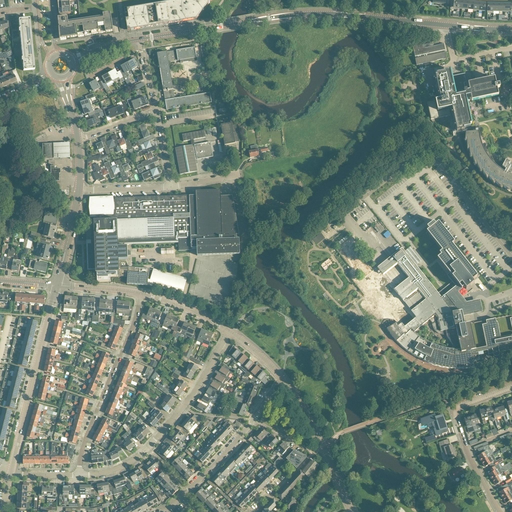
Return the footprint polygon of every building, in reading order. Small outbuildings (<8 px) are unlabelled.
[(68,20),(68,19),(67,14),(71,13),(69,0),(57,0),(59,14),(60,14),(60,18),(58,18),(59,23),(60,37),(60,38),(61,39),(62,39),(66,38),(67,40),(114,33),(114,31),(113,31),(111,13),(68,20)] [(209,0),(210,2),(211,0),(183,0),(183,1),(124,10),(127,29),(131,28),(130,21),(135,20),(137,28),(169,23),(168,19),(171,19),(171,23),(174,22),(176,22),(175,18),(177,18),(178,21),(195,18),(209,0)] [(33,70),(28,19),(29,19),(18,20),(23,71),(34,70),(34,69),(33,70)] [(8,27),(11,26),(9,21),(6,22),(6,21),(0,22),(0,26),(1,30),(8,27)] [(422,43),(412,45),(413,51),(416,65),(430,62),(437,61),(441,60),(447,59),(445,53),(445,50),(444,44),(434,46),(423,49),(422,43)] [(196,58),(196,52),(195,48),(157,54),(166,110),(211,103),(210,93),(174,99),(168,62),(196,58)] [(14,61),(14,56),(13,49),(0,54),(0,58),(3,57),(3,59),(8,57),(10,62),(14,61)] [(140,67),(138,61),(136,62),(134,59),(128,63),(132,70),(137,67),(138,68),(140,67)] [(127,73),(132,70),(128,63),(121,67),(123,70),(120,72),(126,81),(128,80),(126,76),(128,75),(127,73)] [(126,81),(120,72),(117,73),(115,70),(109,74),(113,81),(119,77),(121,83),(125,81),(126,81)] [(450,70),(441,71),(441,73),(436,74),(437,76),(435,77),(440,99),(433,101),(427,102),(431,119),(451,115),(450,110),(449,109),(452,108),(457,131),(464,130),(463,128),(470,127),(470,124),(471,124),(466,100),(471,99),(472,101),(498,96),(497,88),(500,88),(499,84),(496,85),(495,78),(468,84),(469,89),(468,89),(464,74),(457,75),(457,77),(452,78),(450,70)] [(6,71),(4,72),(9,84),(10,84),(16,81),(14,77),(14,75),(13,75),(12,71),(7,73),(6,71)] [(3,80),(0,81),(3,87),(9,84),(4,72),(2,73),(3,76),(2,77),(3,80)] [(112,81),(113,81),(109,74),(102,77),(104,81),(101,82),(106,92),(109,90),(107,86),(113,83),(112,81)] [(106,92),(101,82),(98,84),(96,80),(90,84),(94,91),(99,88),(100,90),(104,88),(106,92)] [(90,99),(96,97),(93,94),(86,96),(87,100),(81,102),(83,109),(94,105),(93,105),(92,105),(90,99)] [(142,107),(139,100),(138,97),(134,98),(135,101),(134,102),(133,100),(131,101),(131,99),(127,100),(130,108),(133,106),(134,110),(142,107)] [(139,100),(142,107),(149,105),(146,97),(139,100)] [(127,109),(125,104),(125,103),(121,104),(122,106),(115,109),(118,116),(125,113),(123,110),(127,109)] [(95,115),(94,111),(93,109),(95,109),(94,105),(83,109),(85,115),(89,113),(90,117),(103,112),(95,115)] [(111,119),(118,116),(115,109),(108,111),(107,109),(104,111),(106,116),(109,115),(111,119)] [(98,117),(100,116),(101,117),(104,115),(103,112),(90,117),(91,120),(87,121),(89,127),(90,127),(90,128),(93,127),(93,126),(97,124),(97,123),(100,122),(98,117)] [(239,142),(238,137),(235,115),(220,118),(221,125),(224,145),(235,143),(235,142),(239,142)] [(511,168),(511,164),(510,163),(506,160),(502,168),(505,170),(504,172),(503,171),(497,167),(492,162),(488,157),(485,151),(482,145),(480,139),(479,132),(479,129),(479,127),(469,128),(469,127),(463,128),(464,130),(476,129),(477,132),(466,133),(465,139),(466,138),(467,142),(467,147),(468,147),(469,150),(470,155),(471,155),(472,158),(474,163),(475,162),(477,165),(479,170),(480,169),(482,171),(485,176),(486,175),(488,177),(492,182),(492,181),(495,183),(499,186),(500,185),(502,187),(507,190),(507,189),(510,190),(511,190),(511,175),(508,174),(507,173),(508,171),(511,172),(510,172),(511,168)] [(144,144),(149,141),(155,139),(154,136),(150,137),(147,130),(142,133),(144,138),(137,141),(139,146),(144,144)] [(182,134),(183,141),(205,137),(204,130),(182,134)] [(133,149),(128,138),(126,133),(123,135),(124,138),(118,141),(120,147),(121,150),(127,147),(130,154),(134,153),(133,149)] [(118,141),(115,135),(112,137),(114,140),(107,143),(109,148),(114,146),(117,153),(122,151),(121,150),(120,147),(118,141)] [(109,148),(107,143),(105,137),(101,138),(103,142),(96,145),(99,153),(103,151),(102,149),(104,148),(107,155),(111,153),(109,148)] [(146,155),(151,152),(157,150),(155,147),(152,148),(149,141),(144,144),(146,149),(139,152),(141,156),(141,157),(146,155)] [(180,174),(197,171),(195,160),(213,157),(210,142),(175,148),(180,174)] [(53,159),(52,143),(42,144),(43,159),(53,159)] [(52,143),(53,159),(71,158),(70,143),(52,143)] [(250,158),(255,157),(259,156),(258,153),(268,151),(267,148),(258,150),(257,145),(251,147),(251,146),(252,151),(249,151),(250,158)] [(154,163),(159,161),(157,158),(154,159),(151,152),(146,155),(148,160),(141,163),(141,164),(143,167),(148,165),(154,163)] [(131,170),(129,165),(128,165),(123,167),(120,160),(115,162),(116,164),(117,166),(118,167),(120,172),(119,172),(122,178),(125,176),(124,173),(131,170)] [(116,164),(111,167),(109,162),(105,164),(105,165),(107,168),(109,174),(111,179),(114,178),(113,175),(119,172),(120,172),(118,167),(117,166),(116,164)] [(156,168),(154,163),(148,165),(150,171),(142,175),(144,181),(153,177),(154,180),(160,177),(159,174),(162,173),(159,167),(156,168)] [(107,168),(105,165),(100,167),(98,164),(93,166),(96,172),(93,173),(96,181),(99,179),(100,181),(105,179),(103,176),(109,174),(107,168)] [(50,174),(50,179),(52,179),(52,181),(60,181),(59,173),(61,173),(60,169),(55,169),(55,166),(51,166),(51,173),(50,174)] [(190,241),(178,241),(179,251),(191,250),(191,248),(197,248),(197,256),(240,254),(239,239),(237,239),(237,235),(239,235),(233,196),(221,196),(221,190),(196,191),(196,196),(189,196),(190,241)] [(190,241),(189,196),(115,198),(115,200),(113,200),(113,196),(112,196),(112,197),(91,198),(91,197),(90,197),(91,207),(91,218),(92,221),(90,221),(91,241),(92,240),(92,244),(88,244),(88,269),(97,269),(98,277),(97,277),(97,282),(111,282),(111,277),(118,277),(118,276),(127,277),(127,284),(148,286),(148,280),(150,281),(148,285),(182,295),(187,278),(153,269),(153,270),(149,269),(149,268),(128,267),(128,270),(121,269),(121,262),(126,262),(126,261),(125,261),(125,260),(128,260),(127,247),(125,247),(125,245),(124,245),(124,243),(178,241),(190,241)] [(55,231),(58,216),(56,216),(57,212),(44,209),(43,213),(45,213),(43,224),(45,225),(42,236),(53,238),(54,231),(55,232),(55,231)] [(429,282),(405,251),(402,248),(392,256),(377,268),(367,276),(373,282),(370,284),(387,306),(401,324),(398,325),(397,322),(387,329),(388,330),(389,332),(394,338),(399,344),(405,349),(411,354),(418,358),(425,362),(431,364),(439,366),(446,368),(453,369),(461,369),(468,368),(469,368),(470,368),(471,368),(472,368),(473,368),(474,367),(473,361),(480,360),(479,357),(493,354),(497,357),(499,353),(500,353),(502,352),(503,352),(505,352),(507,351),(510,351),(511,350),(511,315),(511,316),(511,318),(510,318),(510,319),(510,321),(511,322),(511,324),(511,329),(511,328),(511,335),(510,336),(508,336),(506,337),(504,337),(503,337),(501,338),(500,338),(500,336),(500,334),(499,333),(499,331),(499,328),(498,326),(498,325),(498,323),(497,322),(496,322),(495,319),(486,321),(487,324),(482,325),(486,347),(476,349),(475,347),(470,324),(470,323),(465,324),(463,315),(473,313),(472,307),(473,307),(473,306),(473,305),(473,304),(472,304),(471,304),(471,303),(466,304),(462,299),(456,292),(461,288),(462,289),(464,287),(466,289),(474,283),(472,280),(477,277),(477,276),(464,259),(452,244),(454,242),(438,222),(435,225),(433,222),(432,224),(430,225),(429,226),(428,226),(427,228),(429,230),(427,232),(442,251),(439,253),(441,255),(437,258),(450,274),(448,275),(447,276),(452,281),(454,284),(449,288),(448,286),(445,288),(446,290),(440,296),(437,292),(429,282)] [(317,245),(325,238),(320,233),(312,240),(317,245)] [(50,244),(45,242),(39,241),(37,248),(42,249),(40,257),(48,259),(51,247),(49,247),(50,244)] [(7,263),(8,258),(1,257),(1,259),(0,262),(0,268),(7,270),(7,263)] [(21,261),(17,261),(14,260),(13,263),(12,270),(19,271),(20,264),(21,265),(21,261)] [(45,272),(47,264),(30,260),(29,268),(45,272)] [(22,311),(23,295),(16,294),(15,302),(20,302),(20,311),(22,311)] [(30,303),(31,295),(23,295),(22,311),(24,311),(24,305),(24,303),(30,303)] [(39,304),(44,304),(45,296),(38,296),(36,312),(39,312),(39,304)] [(143,314),(142,317),(151,321),(156,310),(150,308),(147,316),(143,314)] [(151,321),(149,325),(157,329),(159,325),(157,324),(162,313),(156,310),(151,321)] [(165,320),(163,326),(168,328),(167,331),(170,324),(173,317),(167,315),(165,320)] [(170,324),(167,331),(170,332),(171,330),(174,331),(171,336),(175,338),(178,328),(176,327),(179,320),(173,317),(170,324)] [(56,321),(54,327),(66,330),(74,332),(79,333),(81,334),(84,334),(84,333),(81,332),(81,331),(67,327),(67,324),(62,323),(61,322),(56,321)] [(178,328),(175,338),(178,339),(180,333),(185,335),(190,325),(184,322),(181,329),(179,328),(178,328)] [(110,328),(109,330),(112,331),(114,332),(121,334),(123,329),(122,329),(124,324),(122,324),(120,324),(113,323),(112,323),(110,328)] [(190,325),(185,335),(191,338),(194,332),(196,327),(190,325)] [(54,327),(53,332),(62,335),(63,335),(64,335),(66,330),(54,327)] [(203,343),(207,332),(202,329),(197,341),(203,343)] [(53,332),(52,338),(70,342),(71,342),(71,340),(64,338),(62,338),(62,335),(53,332)] [(214,346),(209,343),(213,334),(207,332),(203,343),(208,345),(213,348),(214,346)] [(148,336),(146,335),(142,333),(142,335),(137,333),(135,339),(150,345),(147,343),(148,341),(146,341),(149,338),(148,337),(148,336)] [(102,343),(100,347),(103,348),(107,349),(108,348),(114,350),(116,345),(110,342),(108,342),(105,340),(102,339),(101,339),(101,341),(104,342),(109,344),(109,346),(102,343)] [(149,347),(150,345),(135,339),(133,344),(139,347),(141,344),(149,347)] [(139,347),(133,344),(131,350),(145,356),(146,353),(141,351),(142,349),(139,347)] [(240,354),(241,353),(238,349),(236,351),(235,350),(232,347),(227,357),(229,359),(231,359),(231,358),(234,361),(240,354)] [(103,352),(101,358),(107,360),(110,355),(105,353),(103,352)] [(242,355),(240,354),(234,361),(233,362),(236,365),(237,364),(239,362),(242,365),(247,359),(248,358),(244,355),(242,357),(241,356),(242,355)] [(199,365),(201,362),(191,356),(189,359),(190,359),(199,365)] [(100,360),(99,363),(105,366),(105,365),(107,360),(101,358),(100,360)] [(248,361),(247,359),(242,365),(239,368),(243,371),(244,369),(247,372),(253,365),(254,364),(250,360),(249,362),(248,361)] [(91,363),(90,366),(92,366),(95,367),(97,368),(103,371),(105,366),(99,363),(95,361),(94,364),(91,363)] [(198,367),(193,365),(191,363),(187,370),(194,374),(198,367)] [(234,371),(229,368),(225,365),(224,367),(224,368),(222,367),(219,372),(220,373),(221,372),(229,377),(231,374),(232,374),(234,371)] [(255,366),(253,365),(247,372),(243,376),(246,378),(246,377),(247,378),(248,378),(250,375),(253,377),(259,370),(261,369),(257,366),(255,368),(254,367),(255,366)] [(123,371),(123,372),(129,374),(130,371),(131,369),(125,366),(124,369),(123,371)] [(149,377),(153,370),(148,367),(145,374),(149,377)] [(190,380),(194,374),(187,370),(184,376),(190,380)] [(261,372),(259,370),(253,377),(252,379),(250,381),(253,382),(254,381),(255,381),(256,381),(259,384),(263,379),(264,380),(266,377),(265,377),(267,375),(263,371),(261,373),(261,372)] [(123,372),(120,377),(127,379),(128,380),(132,381),(133,379),(128,377),(129,374),(123,372)] [(230,378),(229,377),(221,372),(220,373),(219,374),(220,374),(219,376),(217,374),(215,379),(216,380),(224,384),(226,381),(227,381),(228,381),(230,378)] [(87,376),(87,378),(89,379),(88,383),(90,383),(97,386),(99,381),(92,378),(90,378),(87,376)] [(43,377),(42,383),(49,384),(51,385),(54,386),(54,384),(51,383),(51,382),(49,381),(50,379),(48,378),(43,377)] [(226,385),(224,384),(216,380),(215,381),(216,382),(215,383),(213,382),(210,386),(212,387),(220,392),(220,391),(222,388),(222,389),(224,388),(226,385)] [(181,381),(177,386),(183,391),(187,385),(183,382),(181,381)] [(118,382),(116,387),(127,392),(127,391),(134,394),(135,392),(123,387),(124,385),(118,382)] [(159,384),(157,387),(167,395),(169,392),(162,387),(159,384)] [(165,384),(162,387),(169,392),(170,390),(171,389),(169,387),(167,385),(165,384)] [(250,384),(247,392),(255,396),(259,388),(250,384)] [(170,386),(169,387),(171,389),(170,390),(173,392),(175,394),(179,396),(183,391),(177,386),(176,387),(174,385),(172,388),(170,386)] [(221,392),(220,391),(220,392),(212,387),(211,388),(211,389),(210,390),(209,389),(206,393),(207,394),(213,398),(213,397),(215,394),(218,396),(219,395),(221,392)] [(87,392),(86,394),(88,395),(92,397),(95,391),(88,389),(87,392)] [(143,392),(141,395),(148,401),(150,402),(152,399),(143,392)] [(244,400),(252,403),(255,396),(247,392),(244,400)] [(114,393),(112,398),(118,400),(120,401),(123,403),(126,404),(127,402),(119,399),(120,395),(114,393)] [(217,399),(213,397),(213,398),(207,394),(206,396),(207,396),(206,397),(204,396),(201,400),(203,401),(209,405),(211,401),(214,403),(215,403),(217,399)] [(176,401),(172,398),(169,395),(164,401),(161,399),(171,407),(176,401)] [(252,403),(244,400),(236,397),(236,396),(235,397),(234,401),(236,401),(231,411),(242,416),(244,413),(245,414),(246,410),(245,410),(247,406),(250,408),(252,403)] [(76,400),(75,402),(75,403),(78,404),(78,403),(80,404),(87,406),(88,400),(83,399),(82,398),(79,397),(78,400),(76,400)] [(167,412),(171,407),(161,399),(157,404),(160,406),(167,412)] [(148,401),(146,403),(153,409),(156,407),(150,402),(148,401)] [(212,407),(209,405),(203,401),(202,403),(202,404),(200,403),(197,407),(199,409),(198,410),(201,411),(202,410),(206,413),(209,410),(210,410),(212,407)] [(110,403),(108,408),(119,413),(120,411),(115,408),(116,406),(110,403)] [(36,404),(35,410),(41,412),(43,412),(44,413),(46,413),(47,411),(45,410),(42,409),(43,406),(41,405),(36,404)] [(492,410),(491,407),(485,409),(488,418),(491,417),(492,422),(495,421),(492,410)] [(506,409),(504,410),(504,407),(498,409),(500,417),(503,416),(505,421),(510,420),(506,408),(506,409)] [(108,408),(106,413),(110,415),(112,416),(113,417),(112,420),(115,421),(119,413),(108,408)] [(485,419),(488,418),(485,409),(479,411),(483,424),(486,424),(485,419)] [(497,418),(500,417),(498,409),(492,410),(495,421),(496,426),(499,425),(497,418)] [(163,416),(160,412),(157,411),(152,416),(158,421),(163,416)] [(125,425),(133,418),(135,420),(137,417),(132,412),(130,415),(124,423),(125,425)] [(152,416),(149,414),(146,418),(147,419),(146,420),(148,422),(154,427),(158,421),(152,416)] [(33,415),(32,420),(43,424),(45,418),(40,417),(33,415)] [(444,424),(444,423),(444,422),(444,421),(442,415),(435,417),(434,415),(422,419),(423,424),(429,423),(430,428),(433,427),(434,429),(433,429),(434,429),(436,436),(448,432),(445,424),(444,424)] [(481,431),(477,420),(476,415),(470,417),(474,430),(474,432),(475,432),(476,433),(480,432),(481,431)] [(198,426),(196,425),(199,422),(193,417),(191,419),(189,417),(185,421),(194,429),(198,426)] [(474,430),(470,417),(464,419),(468,432),(471,431),(471,433),(474,432),(474,430)] [(110,422),(108,421),(104,419),(101,424),(116,433),(120,427),(117,425),(115,429),(109,426),(111,423),(110,422)] [(234,426),(230,421),(229,420),(225,420),(223,423),(222,422),(220,424),(221,425),(229,433),(233,428),(232,428),(234,426)] [(194,430),(194,429),(185,421),(181,426),(184,427),(182,430),(187,435),(189,432),(191,434),(195,430),(194,430)] [(69,424),(68,426),(69,426),(68,430),(70,431),(72,431),(79,433),(80,428),(69,424)] [(115,434),(116,433),(101,424),(98,429),(105,433),(106,431),(107,431),(108,430),(115,434)] [(225,437),(229,433),(221,425),(217,429),(218,431),(225,437)] [(30,426),(28,432),(35,433),(37,434),(40,435),(44,436),(45,434),(38,432),(39,431),(36,430),(36,428),(30,426)] [(144,426),(139,431),(144,437),(149,432),(146,428),(144,426)] [(103,436),(105,433),(98,429),(96,434),(104,439),(107,440),(107,438),(103,436)] [(221,441),(225,437),(218,431),(217,429),(217,430),(218,431),(214,435),(221,441)] [(259,443),(264,437),(268,434),(263,429),(258,433),(256,431),(252,436),(255,440),(256,440),(259,443)] [(185,437),(187,435),(182,430),(180,432),(178,430),(174,434),(181,440),(184,437),(185,437)] [(133,431),(131,433),(134,436),(136,438),(140,442),(144,437),(139,431),(136,434),(133,431)] [(131,442),(133,440),(127,433),(126,433),(124,435),(127,438),(125,441),(127,443),(124,446),(129,451),(134,446),(131,442)] [(101,443),(104,439),(96,434),(93,439),(99,442),(101,443)] [(179,443),(181,440),(174,434),(170,438),(172,440),(170,442),(178,449),(180,447),(180,446),(179,444),(179,443)] [(217,445),(221,441),(214,435),(210,439),(217,445)] [(276,440),(276,439),(271,435),(262,444),(267,449),(270,447),(272,449),(273,447),(276,444),(276,443),(277,441),(276,440)] [(475,435),(468,438),(470,445),(478,442),(475,435)] [(214,449),(217,445),(210,439),(206,443),(207,444),(208,444),(213,449),(214,449)] [(448,460),(451,459),(456,457),(452,445),(445,447),(443,441),(439,443),(442,453),(445,452),(448,460)] [(172,455),(178,449),(170,442),(169,445),(166,443),(163,447),(172,455)] [(284,457),(289,452),(292,449),(289,446),(288,447),(283,443),(276,450),(278,452),(276,454),(279,457),(274,463),(276,465),(284,457)] [(66,452),(63,452),(63,464),(69,464),(69,459),(71,459),(75,446),(71,444),(69,444),(66,452)] [(215,450),(214,449),(213,449),(208,444),(207,444),(204,448),(211,455),(215,450)] [(255,450),(252,447),(249,444),(244,448),(251,454),(255,450)] [(482,454),(478,456),(482,462),(489,457),(491,456),(492,455),(492,454),(493,453),(491,450),(490,450),(488,450),(488,445),(482,447),(479,449),(480,451),(482,454)] [(168,459),(172,455),(163,447),(159,451),(161,453),(159,455),(165,460),(167,458),(168,459)] [(106,451),(107,459),(108,461),(112,460),(120,456),(119,454),(122,453),(120,448),(115,450),(116,452),(110,454),(109,450),(106,451)] [(207,459),(211,455),(204,448),(200,452),(207,459)] [(251,455),(251,454),(244,448),(241,452),(249,460),(252,457),(251,455)] [(296,468),(306,458),(306,457),(305,456),(303,456),(303,457),(298,452),(297,453),(295,450),(291,454),(287,459),(293,465),(296,468)] [(103,452),(96,452),(98,463),(104,462),(104,460),(107,459),(106,451),(105,452),(103,452)] [(200,452),(200,453),(198,451),(194,455),(203,463),(207,459),(200,452)] [(249,460),(241,452),(237,456),(243,463),(246,465),(250,461),(249,460)] [(182,462),(184,460),(180,456),(178,458),(175,461),(172,464),(174,467),(173,468),(174,469),(182,462)] [(239,467),(243,463),(237,456),(233,460),(238,466),(239,467)] [(284,466),(280,462),(284,458),(284,457),(276,465),(277,466),(276,466),(280,471),(284,466)] [(489,457),(482,462),(485,467),(489,465),(490,464),(493,463),(491,459),(489,457)] [(157,467),(157,468),(161,465),(156,459),(154,461),(152,459),(148,463),(154,470),(157,467)] [(233,460),(232,459),(228,464),(234,470),(238,466),(233,460)] [(305,475),(308,478),(312,481),(315,478),(311,475),(318,466),(311,459),(300,472),(304,476),(305,475)] [(180,472),(186,466),(182,462),(174,469),(176,471),(177,470),(180,472)] [(150,473),(154,470),(148,463),(144,466),(145,468),(143,470),(149,479),(150,478),(149,476),(151,474),(150,473)] [(280,473),(272,465),(269,463),(265,467),(265,468),(266,468),(274,476),(276,477),(280,473)] [(509,464),(503,467),(500,463),(496,465),(492,468),(489,470),(491,473),(489,474),(492,480),(499,476),(502,474),(507,471),(511,467),(511,464),(511,466),(509,464)] [(231,474),(234,470),(228,464),(224,468),(231,474)] [(182,478),(190,470),(186,466),(180,472),(182,475),(181,476),(182,478)] [(459,467),(456,469),(454,467),(446,472),(451,481),(460,476),(462,478),(464,481),(466,480),(459,467)] [(227,478),(231,474),(224,468),(220,472),(227,478)] [(270,480),(274,476),(266,468),(265,468),(262,472),(263,474),(264,474),(270,480)] [(149,479),(143,470),(140,472),(139,469),(134,472),(139,480),(143,478),(144,479),(145,478),(147,480),(149,479)] [(194,474),(191,471),(190,470),(182,478),(184,479),(185,478),(188,481),(194,474)] [(134,483),(139,480),(134,472),(129,475),(131,478),(128,479),(131,486),(132,488),(131,486),(135,484),(134,483)] [(223,482),(227,478),(220,472),(216,476),(223,482)] [(293,488),(304,476),(300,472),(292,480),(289,484),(293,488)] [(160,483),(168,476),(166,474),(165,476),(162,473),(159,476),(156,479),(160,483)] [(266,484),(270,480),(264,474),(263,474),(260,478),(266,484)] [(164,488),(170,481),(168,478),(169,477),(168,476),(160,483),(164,488)] [(219,487),(223,482),(216,476),(212,480),(219,487)] [(504,476),(501,478),(501,477),(500,478),(499,476),(492,480),(495,485),(503,481),(504,480),(506,484),(511,481),(510,477),(506,480),(504,476)] [(131,486),(128,479),(125,480),(124,477),(119,479),(122,488),(125,487),(128,490),(132,488),(131,486)] [(262,489),(266,484),(260,478),(256,482),(262,489)] [(119,489),(122,488),(119,479),(113,481),(114,484),(111,485),(114,494),(120,493),(119,489)] [(262,489),(256,482),(253,480),(250,484),(251,485),(252,486),(257,492),(258,493),(262,489)] [(503,498),(511,492),(511,480),(511,481),(506,484),(508,487),(499,492),(503,498)] [(168,492),(176,484),(174,483),(173,484),(170,481),(164,488),(168,492)] [(29,486),(29,483),(23,483),(23,486),(18,486),(18,492),(27,492),(27,486),(29,486)] [(114,494),(111,485),(108,486),(108,483),(102,484),(104,493),(105,496),(108,496),(109,496),(114,494)] [(99,494),(104,493),(102,484),(97,485),(97,488),(94,488),(95,496),(99,495),(99,494)] [(170,498),(172,496),(178,490),(176,487),(177,486),(176,484),(168,492),(170,494),(168,496),(170,498)] [(292,490),(293,488),(289,484),(277,496),(282,500),(292,490)] [(254,496),(257,492),(252,486),(251,485),(247,489),(254,496)] [(47,496),(48,486),(42,486),(42,489),(39,489),(39,496),(42,497),(42,495),(47,496)] [(47,498),(52,499),(56,499),(56,490),(53,489),(54,487),(48,486),(47,496),(47,498)] [(64,498),(69,498),(69,495),(68,486),(63,486),(63,489),(60,489),(60,497),(64,497),(64,498)] [(77,496),(77,489),(74,489),(74,486),(68,486),(69,495),(69,498),(69,499),(72,499),(72,498),(74,498),(74,499),(77,499),(77,496)] [(81,495),(86,495),(85,486),(80,486),(80,489),(77,489),(77,496),(81,496),(81,495)] [(95,496),(94,488),(91,488),(91,486),(85,486),(86,495),(91,495),(91,496),(95,496)] [(197,493),(195,495),(200,499),(206,493),(209,490),(207,489),(205,491),(202,488),(202,489),(201,488),(196,492),(197,493)] [(247,489),(247,490),(245,488),(241,492),(243,494),(250,500),(254,496),(247,489)] [(206,493),(200,499),(204,503),(205,502),(210,497),(211,496),(212,494),(209,490),(206,493)] [(302,491),(294,501),(291,498),(285,506),(291,511),(298,503),(297,503),(305,493),(302,491)] [(506,504),(511,499),(511,492),(503,498),(506,504)] [(159,504),(157,499),(154,494),(149,497),(153,505),(157,503),(157,505),(159,504)] [(210,497),(205,502),(208,506),(209,506),(215,500),(217,498),(213,494),(212,494),(211,496),(210,497)] [(246,504),(250,500),(243,494),(239,498),(246,504)] [(239,498),(237,496),(233,500),(242,508),(246,504),(239,498)] [(150,507),(153,505),(149,497),(144,500),(149,509),(151,508),(150,507)] [(273,511),(272,510),(278,503),(274,499),(267,506),(262,511),(273,511)] [(148,510),(149,509),(144,500),(139,503),(144,511),(147,509),(148,510)] [(215,500),(209,506),(212,511),(219,504),(221,502),(219,504),(215,500)] [(219,504),(212,511),(213,511),(219,511),(223,508),(225,506),(221,502),(219,504)] [(137,511),(134,506),(134,505),(133,503),(128,506),(130,508),(129,508),(131,511),(137,511)] [(141,511),(144,511),(139,503),(134,505),(134,506),(137,511),(141,511)]
